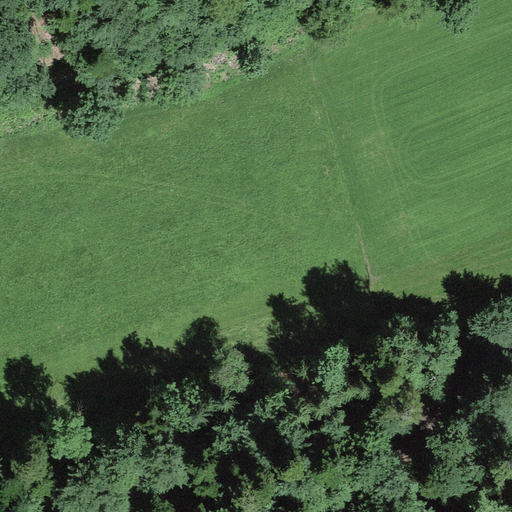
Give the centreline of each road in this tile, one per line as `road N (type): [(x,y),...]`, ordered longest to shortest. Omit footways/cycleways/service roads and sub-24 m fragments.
road 1 (track): [(0,493),(454,361)]
road 2 (track): [(0,100),(322,0)]
road 3 (track): [(454,361),(377,477),(328,511)]
